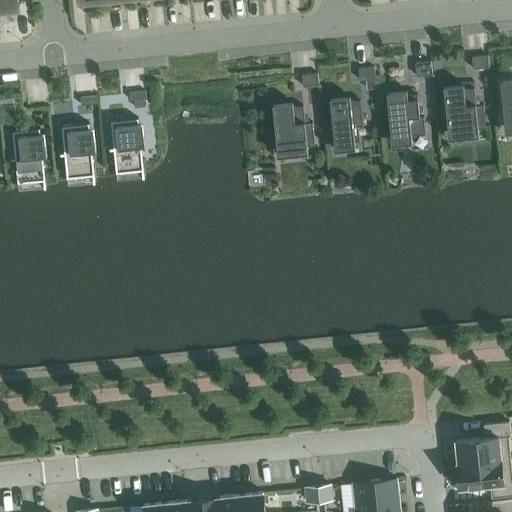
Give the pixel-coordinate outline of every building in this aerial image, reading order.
[(488,55),(472,56),(473,68),(489,67),(488,55)] [(415,62),(417,76),(433,74),(431,60),(415,62)] [(376,78),(374,66),(358,68),(360,80),(376,78)] [(302,74),(303,86),(319,84),(318,72),(302,74)] [(511,131),(511,78),(501,80),(505,123),(504,123),(505,132),(511,131)] [(444,86),(448,129),(447,129),(448,138),(479,135),(478,128),(486,127),(483,104),(480,104),(479,94),(475,94),(474,87),(464,88),(464,84),(444,86)] [(417,93),(407,94),(407,89),(387,91),(391,135),(390,135),(391,144),(412,142),(412,135),(425,133),(424,116),(420,117),(417,93)] [(130,92),(130,100),(146,98),(145,90),(130,92)] [(97,103),(96,95),(81,97),(81,105),(97,103)] [(330,97),(335,141),(333,141),(334,150),(355,148),(355,140),(360,140),(358,125),(363,125),(360,99),(350,100),(350,95),(330,97)] [(312,121),(308,122),(307,109),(303,110),(303,105),(293,106),(293,101),(273,103),(277,148),(276,149),(277,156),(308,152),(307,145),(315,145),(312,121)] [(14,103),(0,104),(0,117),(15,115),(14,103)] [(141,146),(145,145),(143,122),(139,122),(138,117),(111,120),(114,147),(110,147),(110,149),(114,149),(116,172),(142,169),(143,177),(144,177),(141,146)] [(61,154),(65,154),(67,177),(93,174),(93,182),(95,182),(92,151),(96,150),(94,127),(90,127),(89,122),(62,125),(65,152),(61,152),(61,154)] [(43,156),(47,156),(44,132),(41,133),(40,127),(13,130),(15,157),(11,158),(12,159),(16,159),(18,182),(43,179),(44,187),(46,187),(43,156)] [(485,436),(456,439),(458,462),(457,462),(457,463),(511,458),(508,436),(511,435),(509,421),(484,424),(485,436)] [(511,470),(511,458),(457,463),(459,487),(490,484),(492,497),(511,494),(511,470)] [(356,511),(351,511),(354,511),(400,507),(397,478),(353,482),(356,511)] [(332,484),(322,485),(323,498),(333,497),(332,484)] [(315,486),(305,487),(307,500),(316,499),(315,486)] [(265,511),(263,491),(220,496),(221,511),(265,511)] [(144,511),(188,511),(187,499),(144,504),(144,511)] [(493,511),(511,511),(511,499),(492,502),(493,511)]
